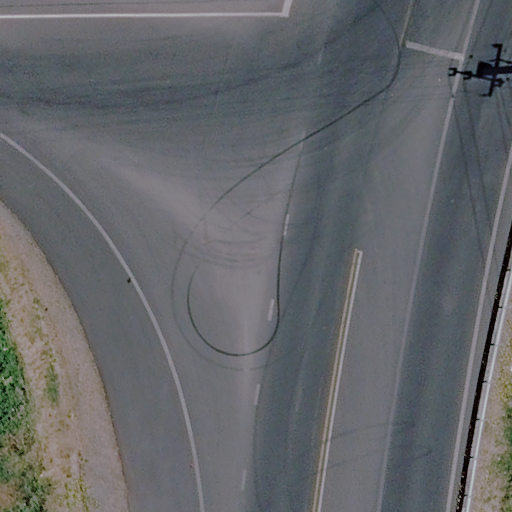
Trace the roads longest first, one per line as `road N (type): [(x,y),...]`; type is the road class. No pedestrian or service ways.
road 1 (secondary): [(320,511),(395,62)]
road 2 (unclassified): [(395,62),(282,39),(0,15)]
